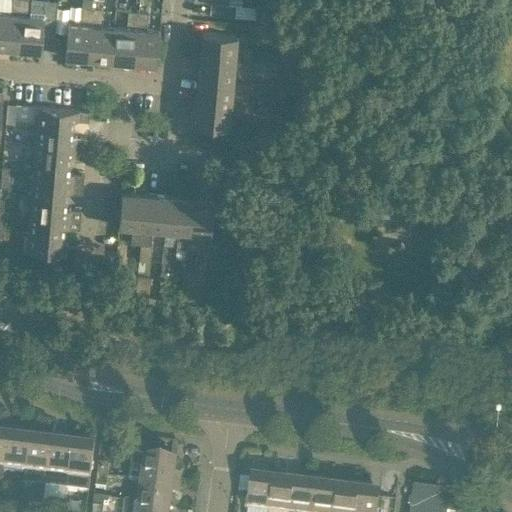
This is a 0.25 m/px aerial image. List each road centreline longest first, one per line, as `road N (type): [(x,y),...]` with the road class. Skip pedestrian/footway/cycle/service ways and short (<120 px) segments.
road 1 (residential): [(0,70),(168,84),(180,0)]
road 2 (tertiary): [(215,413),(106,393),(0,340)]
road 3 (tertiary): [(401,435),(215,413)]
road 4 (tertiary): [(401,435),(511,497)]
